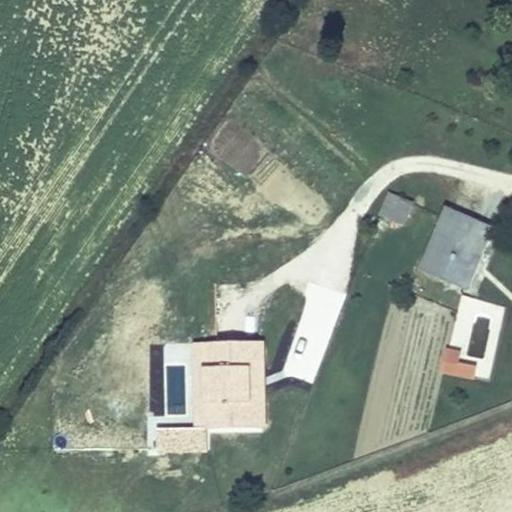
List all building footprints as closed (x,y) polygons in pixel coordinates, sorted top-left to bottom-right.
[(384,193),(378,219),(406,225),(412,199),(384,193)] [(448,211),(419,273),(466,293),(494,232),(448,211)] [(203,432),(258,431),(258,394),(246,394),(246,372),(257,372),(257,345),(202,346),(203,432)] [(459,357),(449,356),(446,376),(466,378),(467,368),(457,367),(459,357)] [(258,394),(257,372),(246,372),(246,394),(258,394)]
